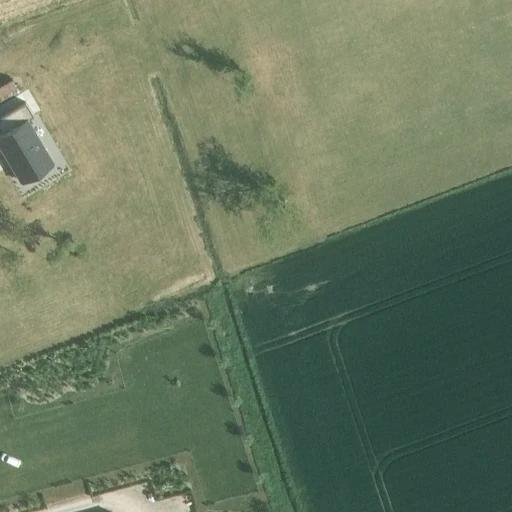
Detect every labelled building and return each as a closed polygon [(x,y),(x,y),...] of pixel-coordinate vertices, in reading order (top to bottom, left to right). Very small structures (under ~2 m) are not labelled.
[(18,32),(24,57),(35,54),(29,30),(18,32)] [(25,102),(0,116),(0,130),(2,133),(0,133),(0,145),(22,182),(52,164),(26,120),(33,116),(25,102)] [(40,370),(0,382),(0,432),(2,439),(68,418),(62,398),(102,386),(93,355),(40,372),(40,370)] [(107,416),(149,399),(145,390),(103,406),(107,416)] [(219,404),(217,472),(246,473),(247,439),(238,439),(239,405),(219,404)] [(111,485),(120,511),(171,511),(168,503),(162,505),(151,472),(111,485)]
